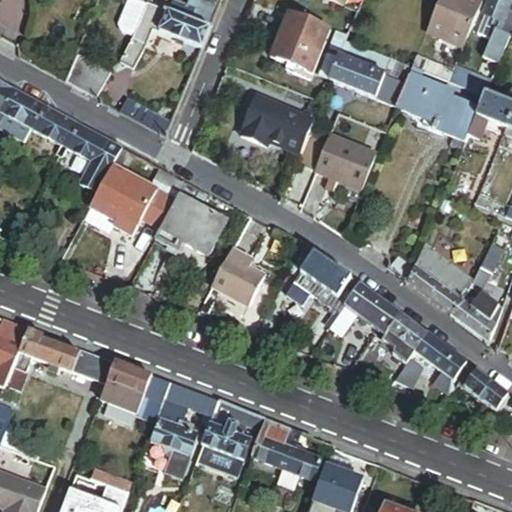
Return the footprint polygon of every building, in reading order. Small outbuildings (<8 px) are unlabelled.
[(144,47),(151,32),(147,30),(152,19),(146,17),(149,8),(128,0),(117,28),(120,35),(131,39),(130,41),(144,47)] [(166,14),(171,2),(164,0),(128,0),(149,8),(166,14)] [(214,0),(187,0),(184,8),(215,19),(221,2),(214,0)] [(468,0),(440,0),(426,35),(461,50),(481,5),(468,0)] [(502,25),(511,29),(511,0),(492,0),(485,18),(502,25)] [(184,8),(171,2),(166,14),(210,31),(215,19),(184,8)] [(202,52),(210,31),(166,14),(149,8),(146,17),(152,19),(147,30),(151,32),(202,52)] [(329,33),(288,16),(273,52),(290,59),(287,66),(311,76),(329,33)] [(511,34),(511,29),(502,25),(499,34),(510,39),(511,34)] [(483,61),(498,67),(510,39),(499,34),(495,32),(483,61)] [(336,65),(345,43),(346,41),(336,37),(326,61),(336,65)] [(144,47),(130,41),(120,65),(133,71),(144,47)] [(394,110),(403,88),(362,71),(370,53),(345,43),(336,65),(329,84),(394,110)] [(410,70),(370,53),(362,71),(403,88),(410,70)] [(110,77),(76,58),(65,86),(96,103),(110,77)] [(451,73),(415,59),(410,70),(423,75),(447,84),(451,73)] [(329,84),(336,65),(326,61),(318,79),(329,84)] [(423,75),(410,70),(403,88),(394,110),(423,122),(434,126),(438,128),(449,100),(451,96),(420,83),(423,75)] [(452,71),(451,73),(447,84),(484,98),(487,93),(490,85),(452,71)] [(44,109),(0,84),(0,116),(4,118),(31,133),(44,109)] [(511,109),(490,100),(484,98),(479,112),(469,137),(479,141),(486,123),(506,131),(511,117),(511,109)] [(306,140),(313,123),(287,112),(286,114),(279,112),(280,109),(255,99),(239,138),(265,149),(267,145),(298,158),(306,140)] [(479,112),(449,100),(438,128),(434,126),(432,132),(444,137),(465,145),(469,137),(479,112)] [(125,106),(120,117),(150,133),(156,123),(125,106)] [(78,128),(44,109),(31,133),(65,152),(78,128)] [(434,126),(423,122),(421,127),(432,132),(434,126)] [(120,151),(78,128),(65,152),(88,165),(75,187),(94,197),(110,169),(120,151)] [(165,141),(168,133),(161,131),(158,138),(165,141)] [(442,141),(444,137),(432,132),(430,136),(442,141)] [(320,146),(306,140),(298,158),(294,168),(308,174),(320,146)] [(361,194),(375,159),(327,141),(314,175),(361,194)] [(94,197),(87,210),(113,225),(110,229),(130,240),(140,223),(158,233),(173,205),(148,191),(110,169),(94,197)] [(184,186),(159,172),(148,191),(173,205),(179,195),(184,186)] [(228,222),(179,195),(173,205),(158,233),(154,240),(177,253),(182,244),(207,259),(228,222)] [(490,202),(479,197),(476,205),(487,210),(490,202)] [(113,225),(87,210),(80,222),(106,237),(110,229),(113,225)] [(453,217),(438,211),(428,235),(443,241),(453,217)] [(462,303),(450,319),(487,347),(503,305),(484,290),(491,275),(492,275),(505,251),(493,245),(475,284),(472,290),(469,295),(465,293),(459,301),(462,303)] [(421,252),(414,270),(407,286),(450,319),(462,303),(459,301),(465,293),(469,295),(472,290),(475,284),(446,261),(421,252)] [(229,254),(209,288),(247,309),(261,282),(246,273),(250,266),(229,254)] [(407,286),(414,270),(395,255),(385,269),(407,286)] [(359,290),(312,258),(292,287),(339,318),(359,290)] [(359,290),(339,318),(329,332),(340,341),(350,326),(348,324),(353,318),(382,340),(398,319),(359,290)] [(425,340),(398,319),(382,340),(379,344),(391,353),(390,359),(404,369),(407,365),(413,357),(425,340)] [(0,390),(1,391),(9,370),(14,356),(23,332),(0,322),(0,390)] [(40,337),(24,331),(23,332),(14,356),(27,360),(68,376),(69,373),(102,386),(102,385),(110,364),(76,351),(75,355),(38,341),(40,337)] [(463,369),(425,340),(413,357),(439,376),(431,388),(446,398),(451,393),(449,384),(463,369)] [(27,360),(14,356),(9,370),(11,371),(22,375),(27,360)] [(154,421),(167,386),(110,364),(102,385),(122,392),(119,400),(136,406),(137,404),(144,407),(139,422),(151,427),(154,421)] [(404,369),(395,381),(403,387),(415,371),(407,365),(404,369)] [(22,375),(11,371),(4,389),(16,394),(23,376),(22,375)] [(506,401),(468,372),(456,388),(494,417),(506,401)] [(122,392),(102,385),(102,386),(100,392),(119,400),(122,392)] [(216,404),(167,386),(154,421),(158,423),(149,445),(170,454),(161,477),(180,484),(197,438),(187,434),(189,429),(180,426),(186,411),(203,417),(199,428),(205,431),(211,417),(216,404)] [(3,433),(11,412),(0,407),(0,450),(25,459),(30,443),(3,433)] [(237,427),(211,417),(205,431),(199,447),(242,463),(251,441),(234,435),(237,427)] [(304,438),(265,423),(252,458),(314,481),(322,459),(309,455),(311,451),(301,447),(304,438)] [(314,481),(252,458),(248,468),(277,478),(273,489),(294,496),(298,486),(311,490),(314,481)] [(325,467),(313,500),(344,511),(352,511),(363,481),(325,467)] [(126,497),(130,487),(91,473),(87,483),(126,497)] [(0,476),(0,510),(3,511),(2,511),(36,511),(44,493),(0,476)] [(104,511),(120,511),(126,497),(87,483),(73,478),(61,511),(62,511),(73,511),(76,507),(78,511),(96,511),(98,509),(104,511)]
